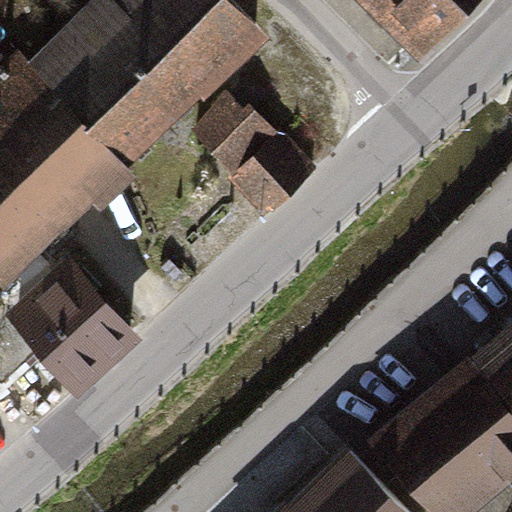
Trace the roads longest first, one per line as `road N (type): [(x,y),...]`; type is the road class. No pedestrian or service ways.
road 1 (tertiary): [(398,130),(0,499)]
road 2 (residential): [(212,511),(511,241)]
road 3 (residential): [(398,130),(279,0)]
road 4 (tertiary): [(511,29),(398,130)]
